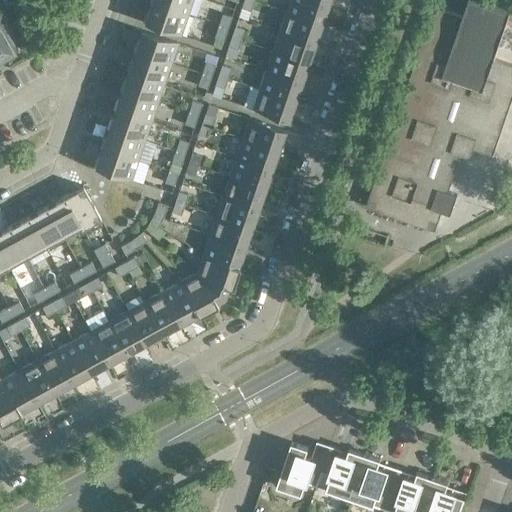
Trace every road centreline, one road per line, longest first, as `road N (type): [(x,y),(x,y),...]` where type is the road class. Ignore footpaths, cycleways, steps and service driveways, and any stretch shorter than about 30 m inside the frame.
road 1 (residential): [(0,472),(199,363),(264,316),(375,0)]
road 2 (residential): [(227,511),(248,446),(333,399),(350,396),(506,453)]
road 3 (residential): [(0,182),(65,140),(109,0)]
